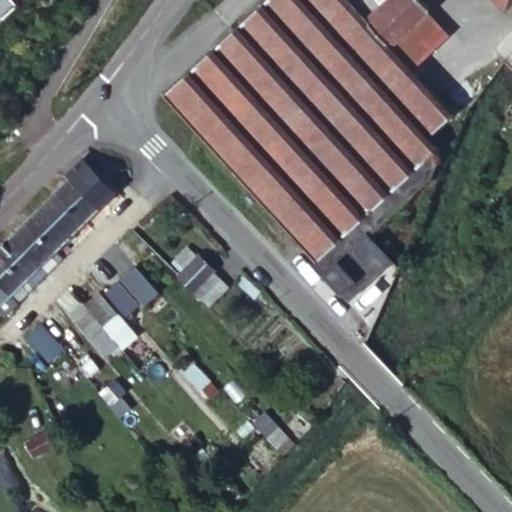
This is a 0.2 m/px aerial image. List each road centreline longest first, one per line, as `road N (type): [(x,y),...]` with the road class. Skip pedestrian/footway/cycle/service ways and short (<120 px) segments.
road 1 (residential): [(495,511),(153,147),(93,101)]
road 2 (unknown): [(153,147),(63,277)]
road 3 (tertiary): [(93,101),(0,203)]
road 4 (tertiary): [(166,0),(93,101)]
